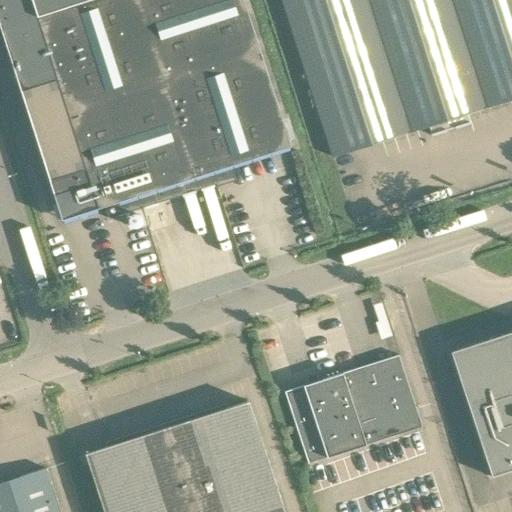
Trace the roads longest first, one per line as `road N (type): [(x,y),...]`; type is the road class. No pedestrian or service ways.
road 1 (unclassified): [(62,368),(511,219)]
road 2 (unknown): [(404,256),(484,490),(511,487)]
road 3 (unclassified): [(62,368),(0,183)]
